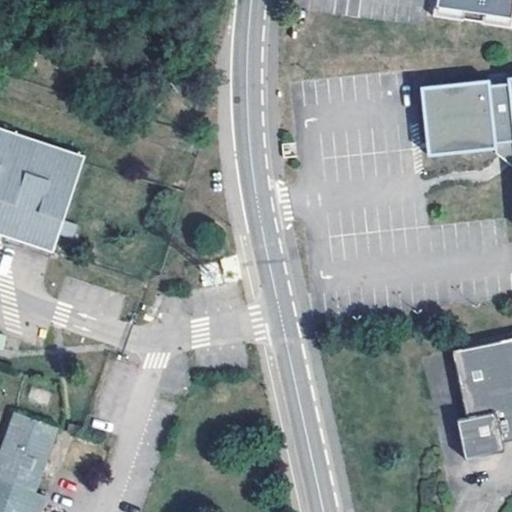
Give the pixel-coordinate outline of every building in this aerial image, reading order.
[(511,22),(511,0),(435,0),(434,11),(461,15),(459,25),(484,29),(486,19),(511,22)] [(459,25),(461,15),(434,11),(432,21),(459,25)] [(511,27),(511,22),(486,19),(484,29),(511,33),(511,27)] [(489,85),(420,91),(426,160),(494,153),(494,147),(511,145),(511,82),(508,83),(509,88),(490,90),(489,85)] [(0,242),(41,256),(75,161),(0,135),(0,242)] [(511,145),(494,147),(494,153),(505,162),(511,167),(511,145)] [(511,343),(453,356),(467,423),(458,425),(460,435),(477,446),(496,459),(506,457),(504,447),(511,445),(511,343)] [(51,430),(8,417),(0,441),(0,511),(37,511),(41,501),(30,497),(44,453),(51,430)] [(477,446),(460,435),(466,465),(496,459),(477,446)]
